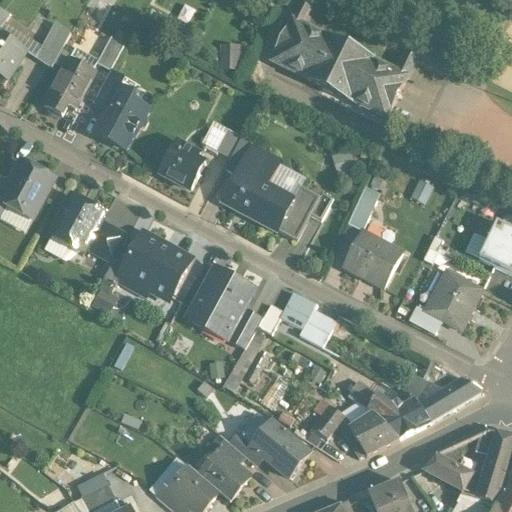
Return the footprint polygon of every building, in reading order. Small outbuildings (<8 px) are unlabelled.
[(302,0),(287,0),(285,4),(286,5),(284,8),(296,14),(298,9),(302,0)] [(302,0),(298,9),(309,14),(315,0),(302,0)] [(298,9),(296,14),(292,23),(302,28),(309,14),(298,9)] [(0,12),(0,33),(10,20),(0,12)] [(166,24),(143,12),(133,32),(155,44),(166,24)] [(302,28),(292,23),(270,65),(385,123),(406,80),(396,75),(302,28)] [(55,27),(35,62),(51,73),(70,37),(55,27)] [(0,36),(0,87),(3,90),(26,55),(0,36)] [(124,49),(111,42),(96,68),(110,75),(124,49)] [(238,69),(237,45),(218,46),(219,70),(238,69)] [(421,52),(410,46),(403,61),(413,66),(414,64),(421,52)] [(450,66),(421,52),(414,64),(444,79),(450,66)] [(406,80),(413,66),(403,61),(396,75),(406,80)] [(96,77),(70,63),(44,111),(62,120),(67,110),(75,114),(96,77)] [(125,82),(110,75),(94,107),(107,114),(119,91),(120,91),(125,82)] [(120,91),(119,91),(107,114),(94,137),(126,154),(137,133),(143,131),(146,126),(145,120),(148,113),(135,106),(133,98),(120,91)] [(217,154),(228,133),(210,124),(199,145),(217,154)] [(242,141),(228,133),(217,154),(230,162),(242,141)] [(230,162),(224,173),(236,180),(251,152),(252,152),(254,148),(242,141),(230,162)] [(200,158),(176,145),(159,177),(191,194),(199,179),(191,175),(200,158)] [(252,152),(251,152),(236,180),(224,203),(245,215),(244,218),(277,236),(278,234),(293,206),(292,205),(261,189),(274,164),(252,152)] [(352,170),(349,153),(333,157),(336,174),(352,170)] [(305,180),(274,164),(261,189),(292,205),(299,191),(305,180)] [(53,184),(22,167),(10,187),(0,206),(8,210),(32,223),(53,184)] [(0,182),(0,181),(0,218),(2,220),(8,210),(0,206),(10,187),(0,182)] [(417,181),(406,201),(423,210),(433,189),(417,181)] [(365,188),(348,229),(362,236),(363,236),(380,195),(365,188)] [(293,206),(278,234),(297,245),(310,221),(320,203),(319,202),(299,191),(292,205),(293,206)] [(321,197),(319,202),(320,203),(310,221),(317,224),(321,227),(333,204),(321,197)] [(499,210),(475,199),(461,229),(481,238),(488,222),(492,224),(499,210)] [(106,219),(72,201),(51,239),(71,251),(74,246),(87,254),(102,226),(106,219)] [(102,226),(87,254),(113,268),(120,254),(127,240),(102,226)] [(511,234),(497,227),(480,263),(511,278),(511,276),(511,234)] [(363,236),(362,236),(343,272),(383,294),(402,257),(363,236)] [(131,259),(122,275),(123,276),(151,291),(149,294),(169,306),(192,264),(174,254),(173,255),(143,239),(141,243),(140,243),(131,259)] [(113,268),(104,284),(116,290),(123,276),(122,275),(131,259),(120,254),(113,268)] [(215,272),(187,323),(227,345),(245,314),(255,295),(215,272)] [(482,295),(446,276),(425,316),(443,326),(461,335),(482,295)] [(317,308),(294,297),(284,317),(281,322),(303,334),(317,308)] [(303,334),(300,340),(323,352),(337,326),(336,326),(335,327),(314,315),(318,309),(317,308),(303,334)] [(284,317),(271,310),(263,324),(259,332),(271,339),(281,322),(284,317)] [(418,312),(411,326),(435,339),(443,326),(425,316),(418,312)] [(245,314),(227,345),(245,355),(259,332),(263,324),(245,314)] [(431,367),(422,384),(418,382),(407,401),(415,404),(431,427),(481,398),(481,395),(462,384),(443,395),(436,392),(445,375),(431,367)] [(445,375),(436,392),(443,395),(462,384),(445,375)] [(377,398),(358,386),(348,401),(368,413),(377,398)] [(397,405),(391,409),(389,406),(377,398),(368,413),(373,416),(399,443),(431,427),(415,404),(403,410),(397,405)] [(345,421),(323,404),(315,414),(323,421),(314,434),(327,444),(345,421)] [(399,443),(373,416),(349,432),(351,435),(345,439),(359,462),(365,458),(366,460),(399,443)] [(253,449),(252,451),(262,460),(288,482),(309,458),(272,427),(253,449)] [(495,436),(476,502),(491,506),(500,494),(511,449),(511,438),(495,435),(495,436)] [(488,436),(476,481),(472,478),(464,493),(467,495),(465,500),(476,502),(495,436),(488,436)] [(253,449),(239,438),(230,448),(246,462),(255,469),(262,460),(252,451),(253,449)] [(230,448),(220,440),(211,450),(219,457),(220,455),(238,471),(246,462),(230,448)] [(456,450),(436,459),(451,467),(462,460),(456,450)] [(219,457),(199,480),(219,497),(230,506),(250,481),(238,471),(220,455),(219,457)] [(451,467),(436,459),(423,473),(463,495),(464,493),(472,478),(451,467)] [(199,480),(189,471),(169,494),(169,495),(188,511),(206,511),(219,497),(199,480)] [(411,511),(400,484),(369,498),(374,511),(411,511)] [(109,490),(82,504),(86,511),(102,511),(117,504),(109,490)] [(188,511),(169,495),(169,494),(165,490),(156,501),(168,511),(188,511)] [(511,511),(511,496),(506,495),(503,494),(495,509),(493,511),(511,511)] [(465,500),(460,498),(457,506),(453,511),(469,511),(476,502),(465,500)] [(491,506),(476,502),(469,511),(490,511),(494,507),(491,506)]
